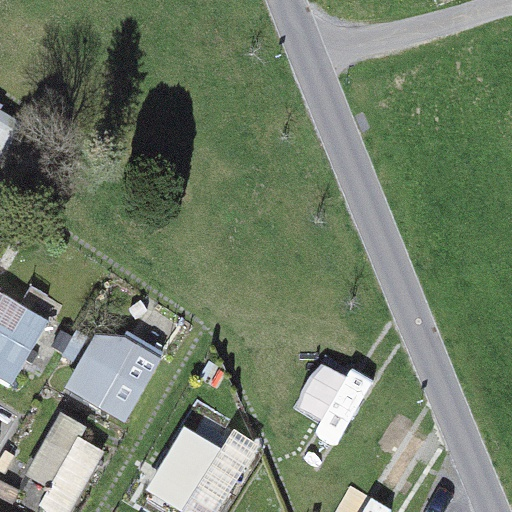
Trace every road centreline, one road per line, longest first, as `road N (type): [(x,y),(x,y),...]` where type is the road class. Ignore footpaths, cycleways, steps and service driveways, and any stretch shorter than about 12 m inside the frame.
road 1 (unclassified): [(288,0),(496,511)]
road 2 (track): [(312,60),(511,5)]
